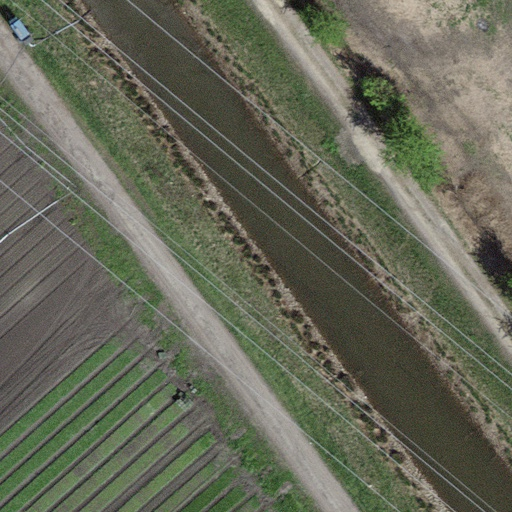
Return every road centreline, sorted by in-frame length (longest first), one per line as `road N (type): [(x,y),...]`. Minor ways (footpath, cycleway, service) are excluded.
road 1 (track): [(274,511),(0,144)]
road 2 (track): [(279,0),(511,323)]
